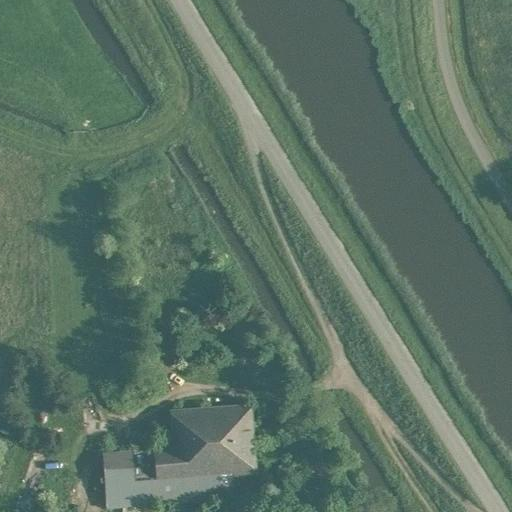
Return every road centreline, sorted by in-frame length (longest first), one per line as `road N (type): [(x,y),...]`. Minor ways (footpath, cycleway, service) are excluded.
road 1 (tertiary): [(496,511),(177,0)]
road 2 (track): [(0,133),(65,158),(137,147),(169,122),(184,95),(178,63),(141,0)]
road 3 (unclassified): [(511,202),(459,108),(437,0)]
